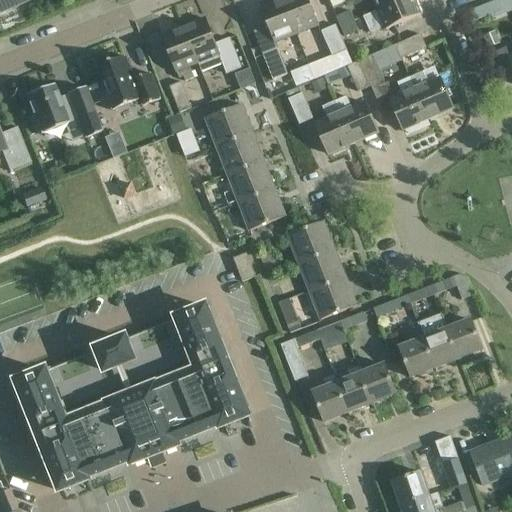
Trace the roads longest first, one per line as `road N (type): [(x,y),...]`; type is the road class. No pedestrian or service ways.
road 1 (residential): [(163,0),(0,64)]
road 2 (residential): [(198,511),(319,467),(362,462)]
road 3 (residential): [(362,462),(372,448),(511,393)]
road 4 (residential): [(511,309),(470,267),(410,226),(403,193)]
road 5 (residential): [(486,128),(445,0)]
